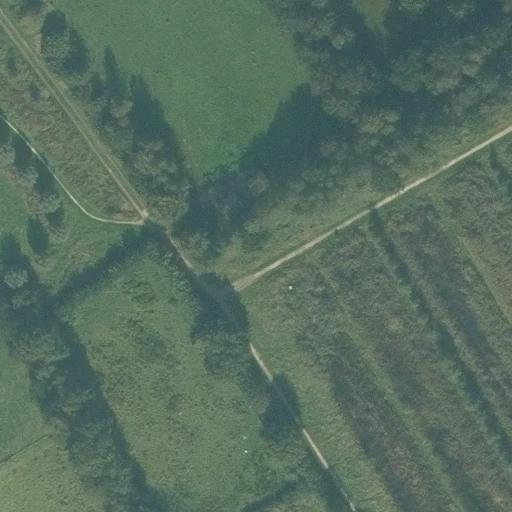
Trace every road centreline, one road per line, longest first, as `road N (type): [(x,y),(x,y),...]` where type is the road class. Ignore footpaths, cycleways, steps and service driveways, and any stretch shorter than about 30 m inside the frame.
road 1 (track): [(215,296),(152,228),(0,15)]
road 2 (track): [(358,511),(215,296)]
